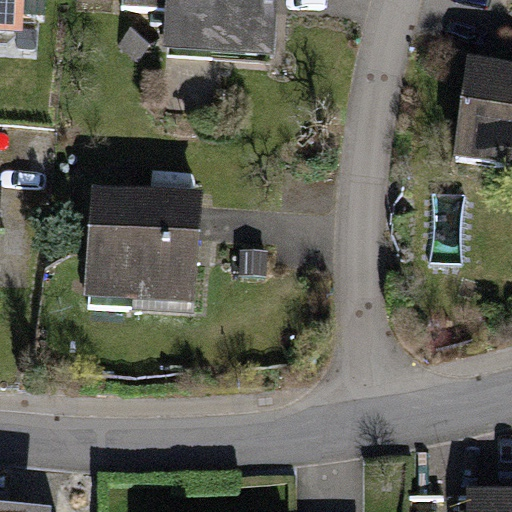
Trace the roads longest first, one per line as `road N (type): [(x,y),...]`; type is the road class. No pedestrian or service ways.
road 1 (residential): [(399,0),(368,139),(359,254),(379,423)]
road 2 (residential): [(0,437),(184,444),(379,423)]
road 3 (residential): [(379,423),(511,394)]
